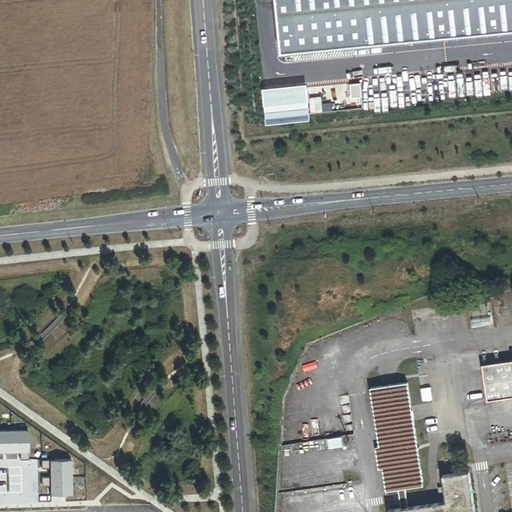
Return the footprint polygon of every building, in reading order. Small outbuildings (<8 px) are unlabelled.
[(511,28),(511,0),(275,0),(281,52),(511,28)] [(312,121),(309,85),(265,89),(268,125),(312,121)] [(360,85),(350,86),(352,98),(362,97),(360,85)] [(511,360),(482,365),(487,402),(511,398),(511,360)] [(424,487),(408,382),(372,388),(387,492),(399,490),(405,489),(424,487)] [(9,431),(0,431),(0,452),(10,452),(9,431)] [(9,431),(10,452),(19,452),(19,461),(27,460),(27,431),(9,431)] [(342,438),(330,440),(332,450),(344,447),(342,438)] [(49,469),(49,478),(70,478),(70,473),(70,460),(40,461),(40,469),(49,469)] [(475,511),(469,472),(444,475),(446,486),(440,487),(440,492),(446,491),(448,502),(408,508),(402,509),(390,510),(390,511),(475,511)] [(49,487),(50,503),(64,503),(64,495),(70,495),(70,478),(49,478),(40,478),(41,487),(49,487)] [(405,489),(399,490),(402,509),(408,508),(405,489)]
